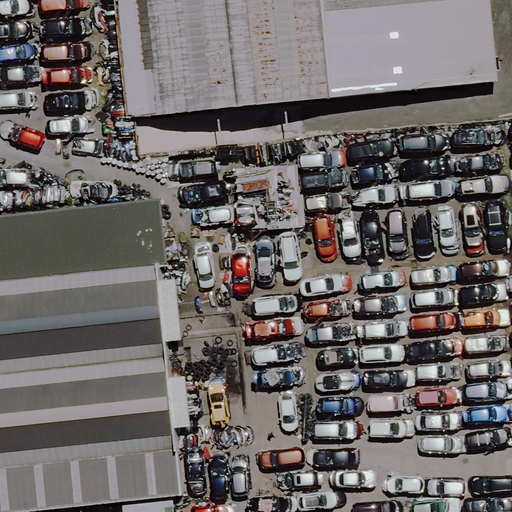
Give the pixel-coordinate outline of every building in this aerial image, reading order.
[(0,0),(0,10),(115,0),(0,0)] [(363,0),(187,0),(200,134),(374,117),(363,0)] [(511,0),(363,0),(374,117),(511,104),(511,0)] [(301,166),(238,171),(243,231),(306,225),(301,166)] [(188,206),(0,223),(0,486),(213,466),(188,206)]
